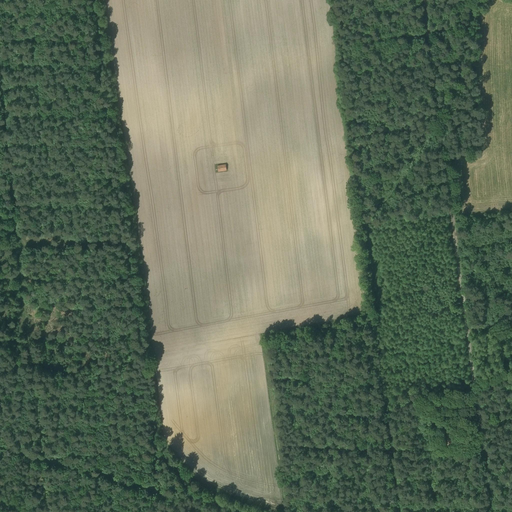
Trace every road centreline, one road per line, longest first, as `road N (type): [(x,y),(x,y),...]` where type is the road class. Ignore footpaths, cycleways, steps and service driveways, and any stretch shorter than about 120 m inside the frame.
road 1 (track): [(418,0),(485,511)]
road 2 (track): [(0,79),(37,451)]
road 3 (track): [(257,511),(0,442)]
